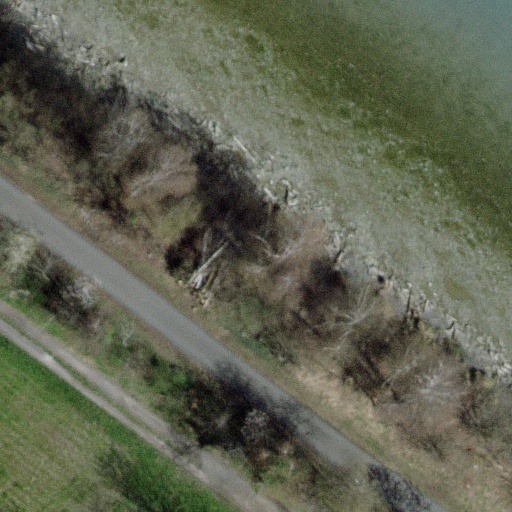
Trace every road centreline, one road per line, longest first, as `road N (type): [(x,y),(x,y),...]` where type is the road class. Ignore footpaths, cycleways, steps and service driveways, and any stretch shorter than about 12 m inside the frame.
road 1 (track): [(0,192),(426,511)]
road 2 (track): [(0,314),(267,511)]
